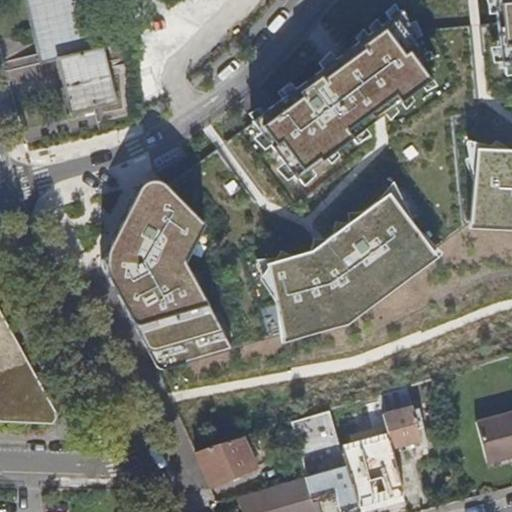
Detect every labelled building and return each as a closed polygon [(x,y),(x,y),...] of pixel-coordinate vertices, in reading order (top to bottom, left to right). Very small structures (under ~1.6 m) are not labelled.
[(25,0),(39,59),(38,59),(39,63),(57,59),(69,111),(68,111),(69,113),(115,103),(114,99),(113,99),(101,49),(102,49),(102,46),(101,46),(89,0),(25,0)] [(511,7),(500,8),(504,51),(511,50),(511,7)] [(402,62),(385,34),(361,49),(365,54),(323,86),(321,82),(301,97),(304,104),(263,131),(277,148),(272,151),(295,183),(430,86),(409,57),(402,62)] [(511,154),(476,153),(469,224),(469,233),(511,234),(511,154)] [(184,269),(206,225),(168,186),(156,173),(142,172),(97,266),(157,376),(232,351),(184,269)] [(312,256),(265,268),(280,335),(283,345),(347,327),(435,259),(429,251),(388,195),(312,256)] [(0,422),(54,425),(57,415),(0,312),(0,422)] [(379,397),(332,411),(332,412),(339,438),(353,434),(350,423),(352,423),(365,419),(373,449),(374,454),(393,449),(383,415),(379,397)] [(383,415),(393,449),(422,441),(413,406),(383,415)] [(309,476),(347,465),(339,438),(332,412),(295,423),(309,476)] [(511,457),(511,413),(476,423),(488,464),(511,457)] [(365,419),(352,423),(360,453),(373,449),(365,419)] [(228,441),(195,451),(210,488),(252,470),(243,437),(228,441)] [(309,476),(304,477),(310,499),(315,497),(335,492),(341,511),(358,506),(347,465),(309,476)] [(304,477),(238,496),(242,511),(318,511),(315,497),(310,499),(304,477)]
